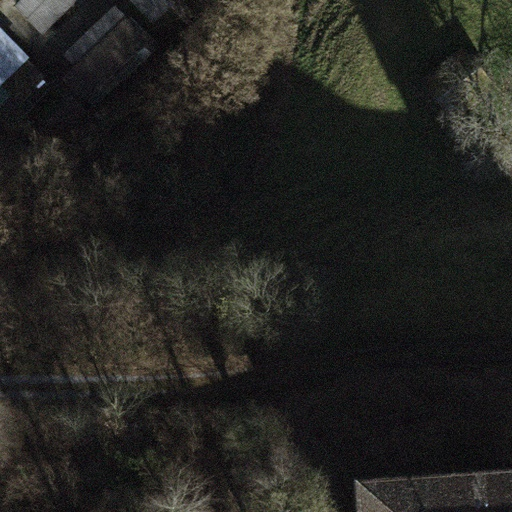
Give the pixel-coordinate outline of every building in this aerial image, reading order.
[(71,1),(69,0),(27,0),(19,8),(42,31),(71,1)] [(179,8),(171,0),(131,0),(159,28),(179,8)] [(72,64),(56,80),(82,106),(152,38),(117,3),(64,56),(72,64)] [(0,73),(18,55),(0,37),(0,73)] [(491,88),(466,56),(427,86),(452,118),(491,88)] [(511,511),(511,462),(355,473),(357,511),(511,511)]
